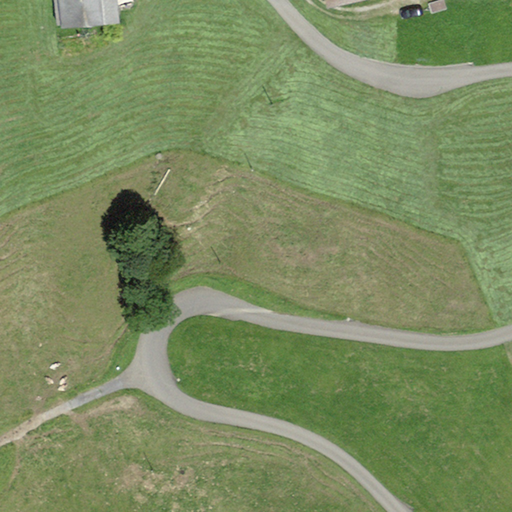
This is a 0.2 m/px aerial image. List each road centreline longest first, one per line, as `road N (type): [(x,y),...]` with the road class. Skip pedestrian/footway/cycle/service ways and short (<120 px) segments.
road 1 (residential): [(511,332),(451,345),(317,328),(216,302),(179,308),(160,323),(155,371),(163,389),(189,407),(324,445),(395,511)]
road 2 (residential): [(279,0),(335,60),(425,91),(511,86)]
